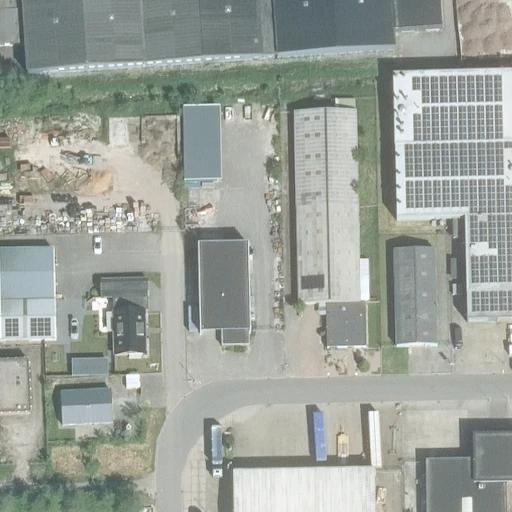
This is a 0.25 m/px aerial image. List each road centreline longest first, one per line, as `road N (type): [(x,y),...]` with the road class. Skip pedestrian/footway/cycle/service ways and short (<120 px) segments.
road 1 (unclassified): [(167,486),(188,432),(237,399),(511,394)]
road 2 (residential): [(0,491),(167,486)]
